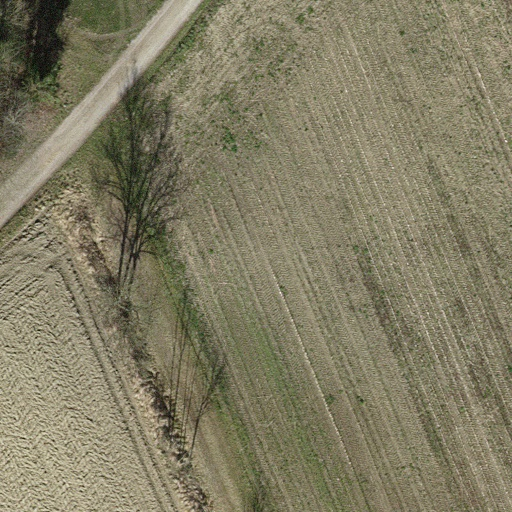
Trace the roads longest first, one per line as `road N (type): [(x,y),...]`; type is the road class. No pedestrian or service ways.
road 1 (track): [(256,511),(93,112)]
road 2 (track): [(0,214),(183,0)]
